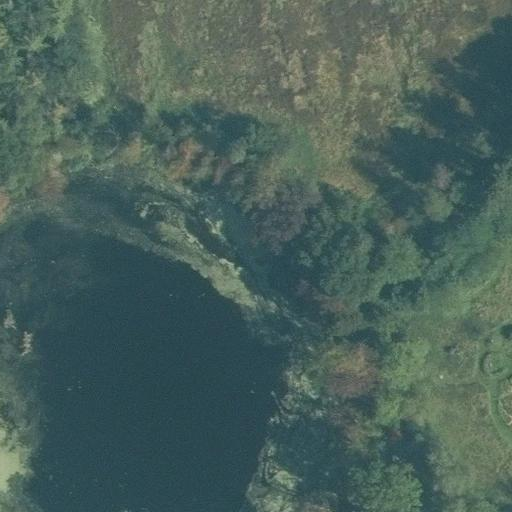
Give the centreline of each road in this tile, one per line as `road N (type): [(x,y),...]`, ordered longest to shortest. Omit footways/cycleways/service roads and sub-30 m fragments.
road 1 (track): [(5,154),(50,138),(141,132),(221,159),(302,212),(340,257),(359,306),(368,368),(370,415),(341,511)]
road 2 (track): [(511,141),(340,257)]
